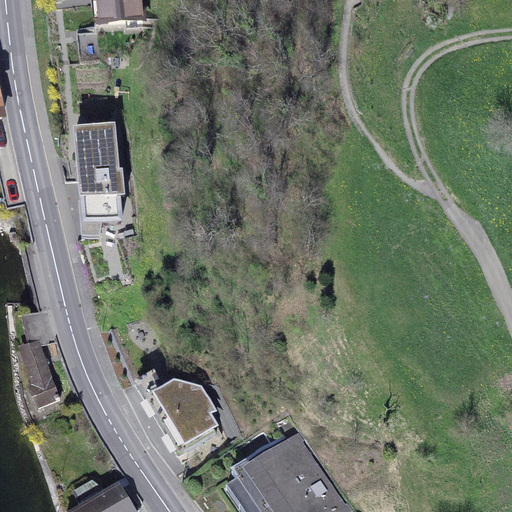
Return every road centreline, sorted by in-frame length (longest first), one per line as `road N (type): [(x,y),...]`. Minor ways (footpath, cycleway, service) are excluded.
road 1 (primary): [(170,511),(103,409),(76,347),(21,116),(5,0)]
road 2 (track): [(511,35),(431,54),(410,80),(408,98),(424,164),(511,312)]
